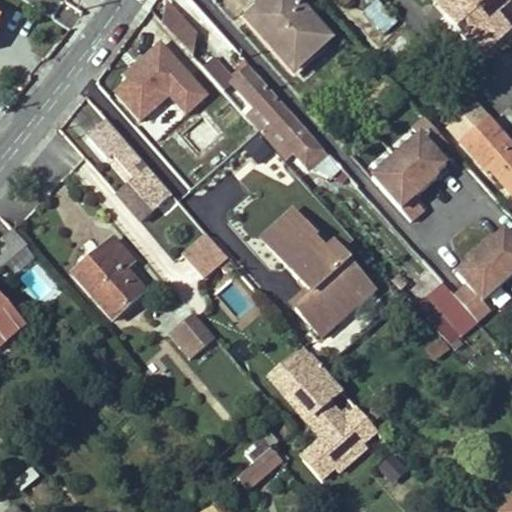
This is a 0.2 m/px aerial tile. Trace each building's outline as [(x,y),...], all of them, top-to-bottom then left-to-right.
[(324,6),(318,0),(272,0),(249,21),(296,73),(330,42),(309,19),(324,6)] [(439,0),(434,5),(444,16),(459,2),(463,6),(467,2),(465,0),(439,0)] [(511,0),(465,0),(467,2),(463,6),(459,2),(444,16),(482,57),(511,30),(498,15),(511,2),(511,0)] [(383,36),(394,25),(375,6),(364,16),(383,36)] [(171,36),(188,55),(191,35),(175,18),(171,36)] [(154,56),(171,74),(180,66),(163,47),(154,56)] [(149,94),(171,74),(154,56),(132,75),(149,94)] [(306,166),(321,153),(249,71),(233,85),(247,100),(257,112),(252,116),(289,158),(294,153),(306,166)] [(408,101),(389,80),(377,90),(396,111),(408,101)] [(396,111),(377,90),(366,99),(385,121),(396,111)] [(257,112),(247,100),(242,105),(252,116),(257,112)] [(449,130),(462,145),(488,122),(475,108),(449,130)] [(113,131),(103,119),(84,136),(104,158),(109,154),(132,181),(147,168),(113,131)] [(511,149),(488,122),(462,145),(487,174),(489,172),(511,198),(511,149)] [(417,139),(366,185),(407,230),(424,214),(415,204),(448,173),(417,139)] [(255,140),(242,152),(257,168),(270,156),(255,140)] [(326,159),(321,153),(306,166),(294,153),(289,158),(306,177),(326,159)] [(147,168),(116,195),(139,221),(170,194),(147,168)] [(331,318),(368,284),(335,246),(326,254),(314,239),(316,238),(297,216),(265,244),(311,296),(295,310),(322,340),(338,326),(331,318)] [(0,268),(2,271),(28,249),(13,231),(0,242),(0,268)] [(201,289),(230,269),(207,237),(179,257),(201,289)] [(73,276),(113,323),(145,294),(126,272),(133,266),(113,242),(73,276)] [(511,295),(511,266),(494,282),(508,299),(511,295)] [(243,329),(265,309),(236,276),(214,295),(243,329)] [(376,292),(368,284),(331,318),(338,326),(376,292)] [(436,309),(452,295),(444,285),(427,300),(436,309)] [(481,327),(452,295),(436,309),(427,300),(416,309),(426,318),(450,346),(462,339),(481,327)] [(0,349),(1,349),(24,329),(0,302),(0,349)] [(195,316),(174,334),(195,358),(216,341),(195,316)] [(304,346),(293,356),(302,367),(291,376),(304,392),(296,398),(315,418),(322,413),(337,431),(326,440),(304,458),(323,481),(379,435),(357,410),(353,406),(355,404),(325,370),(304,346)] [(302,367),(293,356),(269,376),(326,440),(337,431),(322,413),(315,418),(296,398),(304,392),(291,376),(302,367)] [(246,455),(255,466),(273,451),(263,440),(246,455)] [(273,451),(255,466),(266,479),(280,466),(284,463),(273,451)] [(390,494),(402,489),(392,465),(379,470),(390,494)] [(37,478),(30,470),(14,484),(21,492),(37,478)]
